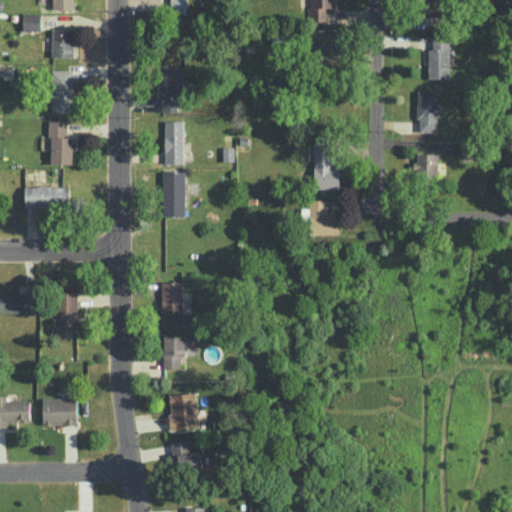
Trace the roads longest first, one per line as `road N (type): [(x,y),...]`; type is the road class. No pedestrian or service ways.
road 1 (residential): [(140,511),(122,379),(118,0)]
road 2 (residential): [(387,206),(375,169),(375,0)]
road 3 (residential): [(135,474),(0,474)]
road 4 (residential): [(387,206),(421,225),(511,224)]
road 5 (residential): [(0,254),(120,254)]
